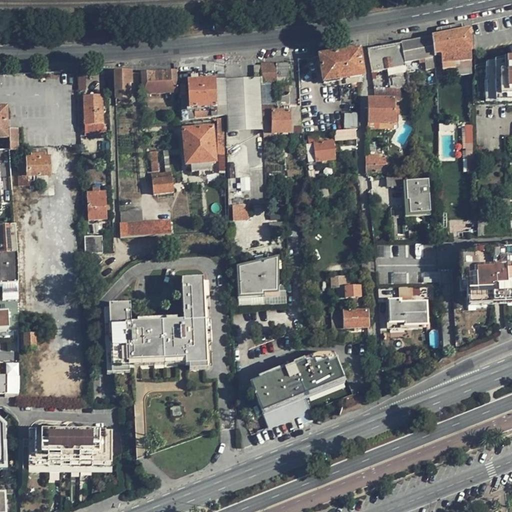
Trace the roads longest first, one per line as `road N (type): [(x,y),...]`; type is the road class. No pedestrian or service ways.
road 1 (unknown): [(109,50),(116,243),(124,251),(225,241),(247,473)]
road 2 (primary): [(0,53),(245,41),(484,0)]
road 3 (primary): [(511,367),(151,511)]
road 4 (unknown): [(361,23),(368,252),(379,262),(442,261)]
road 5 (primary): [(231,511),(511,401)]
road 6 (tertiary): [(379,511),(511,459)]
